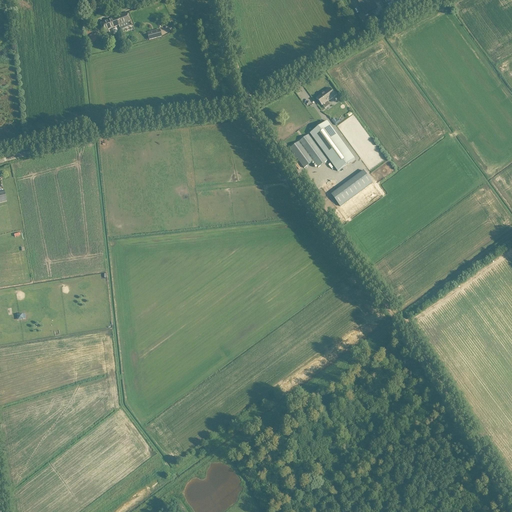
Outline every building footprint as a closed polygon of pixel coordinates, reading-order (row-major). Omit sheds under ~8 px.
[(377,8),(373,0),(356,0),(365,15),(377,8)] [(130,26),(128,22),(130,21),(127,13),(116,17),(119,25),(121,30),(130,26)] [(108,29),(119,25),(116,17),(100,23),(105,35),(110,34),(108,29)] [(160,30),(147,33),(149,40),(161,36),(160,30)] [(317,98),(322,105),(335,96),(330,88),(317,98)] [(327,121),(310,134),(338,171),(355,159),(327,121)] [(308,135),(290,149),(304,168),(314,161),(318,167),(327,161),(308,135)] [(372,183),(364,171),(331,194),(340,206),(372,183)]
